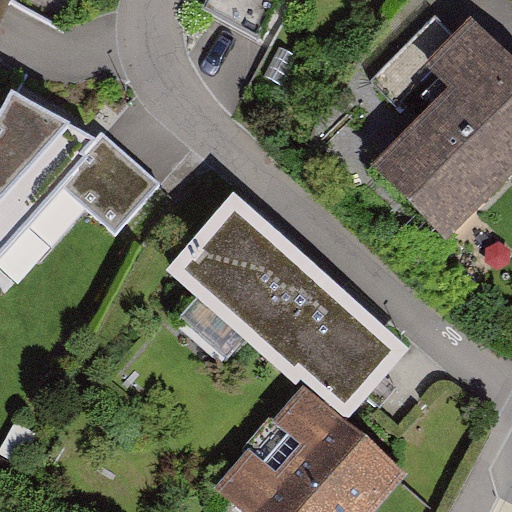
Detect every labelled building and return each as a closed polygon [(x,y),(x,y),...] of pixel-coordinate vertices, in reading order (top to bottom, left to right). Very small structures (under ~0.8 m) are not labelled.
[(0,0),(0,4),(60,38),(80,0),(0,0)] [(442,107),(365,185),(442,260),(511,188),(511,88),(462,39),(418,84),(442,107)] [(0,284),(19,301),(91,220),(108,239),(156,194),(100,143),(84,158),(0,113),(0,284)] [(402,359),(226,211),(168,280),(344,428),(402,359)] [(382,511),(402,489),(298,400),(207,505),(216,511),(382,511)]
